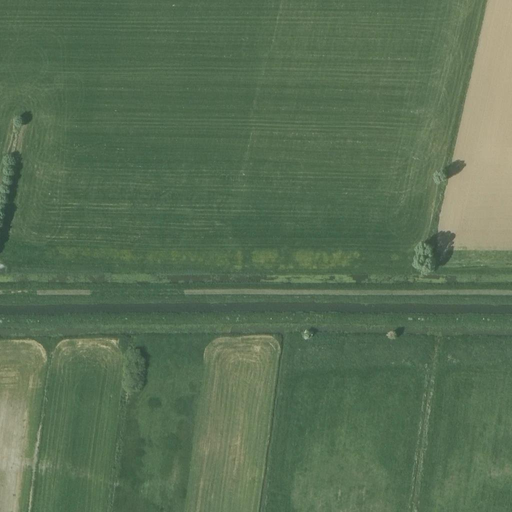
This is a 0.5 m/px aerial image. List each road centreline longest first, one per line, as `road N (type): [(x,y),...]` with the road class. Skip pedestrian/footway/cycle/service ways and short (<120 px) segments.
road 1 (track): [(0,293),(511,293)]
road 2 (track): [(511,320),(0,320)]
